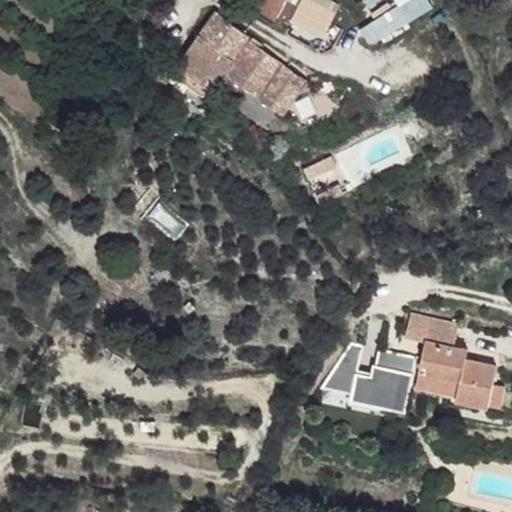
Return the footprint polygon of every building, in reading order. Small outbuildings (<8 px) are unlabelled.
[(324,38),(336,0),(264,0),(259,16),(324,38)] [(396,0),(357,23),(367,41),(432,4),(429,0),(396,0)] [(239,32),(215,13),(198,34),(229,61),(245,42),(248,40),(239,32)] [(229,61),(198,34),(188,45),(168,73),(198,98),(204,90),(209,85),(217,72),(229,61)] [(305,83),(245,42),(229,61),(217,72),(222,78),(213,91),(252,124),(263,106),(282,118),(303,86),(305,83)] [(368,346),(336,341),(328,403),(405,414),(414,354),(368,348),(368,346)] [(467,355),(428,349),(419,399),(459,407),(457,413),(504,421),(509,398),(495,395),(496,373),(466,365),(467,355)]
